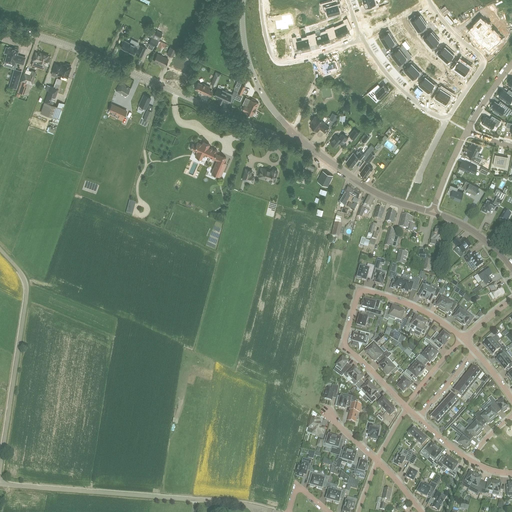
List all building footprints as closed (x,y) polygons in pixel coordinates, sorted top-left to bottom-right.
[(273,3),(273,11),(285,11),(285,5),(288,5),(288,0),(280,0),(280,3),(273,3)] [(334,2),(326,4),(327,8),(330,8),(332,14),(333,13),(333,15),(338,13),(337,12),(343,11),(341,4),(340,4),(335,6),(334,2)] [(279,20),(275,21),(277,29),(281,29),(281,30),(289,29),(288,25),(293,24),(292,19),(292,18),(291,18),(291,14),(282,16),(282,20),(281,20),(281,19),(281,20),(280,20),(279,20)] [(377,14),(369,16),(371,23),(385,18),(384,15),(378,17),(377,14)] [(413,16),(408,19),(414,27),(424,20),(421,15),(420,15),(419,15),(415,18),(413,16)] [(344,22),(339,24),(344,36),(350,33),(349,30),(352,28),(347,18),(343,20),(344,22)] [(476,24),(470,30),(474,34),(472,36),(484,47),(485,46),(489,50),(495,44),(496,44),(501,39),(498,36),(499,35),(494,30),(494,31),(489,26),(490,26),(485,21),(484,22),(481,18),(476,24)] [(424,20),(414,27),(419,34),(424,31),(422,28),(426,25),(427,25),(426,25),(427,24),(424,20)] [(334,25),(329,27),(334,38),(338,36),(339,38),(344,36),(339,24),(334,26),(334,25)] [(326,30),(320,32),(321,33),(325,44),(331,42),(330,39),(334,38),(329,27),(325,29),(326,30)] [(380,38),(379,38),(382,43),(393,36),(388,29),(383,32),(385,34),(380,37),(380,38)] [(159,40),(160,38),(162,33),(157,30),(154,35),(153,38),(152,37),(149,43),(156,47),(159,40)] [(425,33),(421,36),(427,43),(436,35),(432,31),(432,32),(431,31),(431,32),(427,35),(425,33)] [(315,32),(311,34),(314,44),(318,43),(319,46),(325,44),(321,33),(316,34),(315,32)] [(307,36),(301,37),(302,40),(302,39),(305,49),(311,48),(310,46),(314,44),(311,34),(307,35),(307,36)] [(436,35),(427,43),(433,50),(437,47),(435,44),(439,41),(439,40),(440,40),(436,35)] [(296,36),(292,37),(295,48),(298,47),(299,51),(305,49),(302,39),(302,40),(297,41),(296,36)] [(393,36),(382,43),(385,48),(386,47),(386,48),(391,45),(393,47),(398,44),(393,36)] [(146,48),(142,46),(140,45),(138,49),(136,48),(137,47),(139,43),(131,39),(129,43),(125,41),(124,42),(123,41),(122,45),(121,48),(133,54),(134,52),(136,53),(136,54),(141,57),(146,48)] [(287,46),(280,47),(281,54),(287,53),(287,48),(291,47),(290,41),(286,42),(287,46)] [(392,55),(391,55),(394,60),(404,52),(400,47),(399,45),(394,48),(396,51),(392,54),(391,54),(392,55)] [(439,48),(435,52),(442,59),(450,50),(446,46),(445,47),(445,46),(445,47),(441,51),(439,48)] [(6,49),(5,51),(5,52),(6,53),(7,54),(5,61),(14,64),(15,61),(17,62),(16,62),(23,64),(25,57),(18,55),(18,56),(17,55),(18,50),(9,47),(9,48),(8,48),(7,48),(6,48),(6,49)] [(173,57),(176,49),(170,47),(167,54),(173,57)] [(450,50),(442,59),(449,65),(452,61),(450,59),(454,55),(454,54),(454,53),(450,50)] [(177,52),(173,59),(178,61),(181,54),(177,52)] [(404,52),(394,60),(398,64),(399,64),(403,60),(405,63),(410,59),(409,59),(411,57),(410,55),(408,57),(404,52)] [(42,55),(35,53),(33,60),(39,62),(38,63),(41,64),(41,65),(41,66),(41,67),(42,67),(42,68),(43,68),(43,67),(44,67),(44,66),(45,64),(48,65),(50,58),(48,57),(48,55),(43,53),(42,55)] [(165,66),(168,59),(157,54),(154,61),(165,66)] [(208,68),(212,62),(206,58),(202,64),(208,68)] [(324,60),(319,62),(320,67),(321,66),(324,73),(331,71),(331,70),(335,69),(336,71),(335,71),(335,72),(336,72),(336,73),(340,72),(338,68),(337,68),(335,62),(329,64),(327,59),(325,60),(324,60)] [(454,62),(451,67),(459,72),(466,62),(461,59),(461,60),(460,59),(460,60),(457,64),(454,62)] [(408,66),(404,70),(409,75),(417,67),(410,60),(406,64),(408,66)] [(360,62),(353,67),(357,72),(361,69),(363,72),(368,69),(365,65),(363,67),(360,62)] [(459,72),(456,75),(457,75),(461,78),(463,75),(466,78),(469,73),(467,71),(469,67),(470,67),(470,66),(470,65),(466,62),(459,72)] [(69,64),(67,63),(66,64),(66,65),(62,64),(61,66),(55,64),(53,71),(51,74),(58,77),(58,75),(62,76),(63,75),(68,76),(71,67),(70,67),(70,65),(69,64)] [(172,66),(168,73),(172,74),(171,77),(173,78),(178,80),(178,81),(183,83),(186,78),(187,75),(184,73),(179,71),(180,69),(172,66)] [(439,66),(437,68),(443,74),(445,71),(439,66)] [(417,67),(409,75),(413,79),(417,75),(419,77),(423,73),(417,67)] [(16,88),(21,72),(14,70),(12,79),(13,79),(12,83),(13,83),(11,87),(16,88)] [(25,73),(22,80),(31,84),(35,72),(31,71),(30,74),(25,73)] [(419,85),(423,89),(431,79),(424,74),(420,78),(423,80),(419,84),(419,85)] [(367,79),(363,83),(366,87),(369,85),(372,87),(379,81),(376,76),(369,82),(367,79)] [(431,79),(423,89),(428,93),(428,92),(429,92),(432,88),(434,89),(438,85),(431,79)] [(209,89),(210,87),(203,84),(202,84),(198,82),(195,89),(202,92),(202,93),(206,95),(206,94),(210,96),(212,91),(209,89)] [(126,96),(130,89),(120,83),(115,90),(126,96)] [(18,92),(23,94),(26,85),(21,84),(18,92)] [(375,87),(367,93),(372,97),(375,94),(379,99),(380,98),(381,98),(389,90),(383,84),(378,90),(375,87)] [(55,99),(58,89),(54,87),(50,86),(47,97),(45,102),(44,102),(40,113),(51,116),(57,119),(61,108),(55,106),(55,105),(52,104),(53,99),(55,99)] [(436,97),(435,98),(440,101),(446,91),(439,86),(436,91),(438,92),(436,97),(435,97),(436,97)] [(227,102),(230,96),(227,94),(228,92),(222,90),(222,92),(218,90),(214,96),(218,98),(218,100),(223,103),(224,101),(225,101),(227,102)] [(503,90),(499,96),(508,103),(511,97),(511,91),(509,94),(507,92),(507,93),(503,90)] [(446,91),(440,101),(445,104),(445,103),(446,104),(446,103),(449,99),(452,101),(455,96),(452,94),(447,91),(446,91)] [(143,94),(138,105),(146,109),(151,98),(143,94)] [(388,97),(382,103),(386,106),(389,102),(392,105),(398,99),(394,96),(391,99),(388,97)] [(256,109),(258,103),(255,102),(255,100),(252,99),(251,100),(250,99),(250,100),(247,106),(244,105),(242,110),(245,111),(244,112),(252,116),(254,112),(256,108),(256,109)] [(492,106),(491,108),(494,111),(494,112),(498,115),(499,114),(500,115),(502,112),(507,115),(509,112),(511,114),(511,113),(511,109),(505,104),(503,107),(495,102),(492,105),(491,106),(492,106)] [(111,103),(108,111),(119,116),(118,117),(118,118),(122,121),(123,119),(127,110),(111,103)] [(398,107),(394,111),(402,117),(407,110),(405,108),(405,107),(402,105),(399,108),(398,107)] [(148,122),(150,119),(149,118),(152,111),(147,109),(144,116),(144,117),(143,119),(148,122)] [(332,113),(329,119),(335,122),(338,115),(332,113)] [(415,113),(409,122),(413,124),(411,127),(410,129),(415,132),(420,125),(417,123),(419,119),(421,117),(415,113)] [(494,125),(497,127),(501,121),(492,115),(492,116),(495,118),(493,120),(486,116),(482,123),(492,128),(491,129),(492,129),(494,125)] [(325,122),(317,116),(316,117),(314,118),(313,117),(312,119),(312,120),(312,122),(310,125),(317,131),(319,129),(319,128),(320,128),(325,132),(329,127),(324,123),(325,122)] [(423,127),(419,133),(421,134),(424,131),(428,134),(432,127),(430,126),(430,125),(428,124),(428,125),(427,124),(424,128),(423,127)] [(354,140),(360,133),(354,128),(349,135),(354,140)] [(348,138),(342,134),(339,138),(336,135),(333,137),(334,138),(331,143),(336,147),(340,142),(343,144),(348,138)] [(365,143),(370,136),(368,135),(367,134),(361,140),(365,143)] [(217,150),(216,150),(213,148),(208,146),(209,144),(203,142),(202,144),(197,142),(196,145),(192,144),(190,149),(197,152),(195,156),(201,159),(204,154),(209,156),(209,157),(217,160),(216,161),(211,173),(220,177),(225,167),(222,166),(223,164),(226,158),(226,157),(225,157),(223,156),(222,156),(220,155),(219,155),(215,154),(217,150)] [(469,150),(467,154),(472,156),(470,159),(479,164),(481,160),(476,158),(481,147),(473,143),(471,146),(470,145),(467,150),(469,150)] [(414,146),(408,154),(415,160),(419,154),(416,152),(419,149),(414,146)] [(359,152),(357,151),(355,154),(353,152),(346,162),(352,167),(359,157),(361,159),(364,155),(360,151),(359,152)] [(369,163),(375,155),(371,152),(365,160),(369,163)] [(495,155),(493,165),(501,167),(506,168),(508,157),(503,156),(495,155)] [(477,167),(462,160),(459,168),(468,172),(469,172),(469,171),(474,173),(477,167)] [(313,171),(315,167),(307,163),(305,168),(304,170),(311,173),(312,171),(313,171)] [(366,177),(373,168),(367,164),(360,172),(366,177)] [(401,167),(398,172),(401,174),(401,175),(403,177),(405,174),(404,174),(405,172),(406,172),(408,170),(404,168),(405,167),(402,165),(401,167)] [(252,182),(254,176),(250,175),(252,170),(245,168),(242,179),(252,182)] [(260,168),(258,176),(262,178),(262,177),(264,178),(263,178),(269,180),(270,178),(275,179),(277,172),(277,171),(277,170),(276,170),(276,169),(275,169),(274,169),(273,169),(272,169),(272,170),(271,171),(260,168)] [(327,186),(333,176),(323,171),(318,181),(327,186)] [(475,195),(479,187),(470,182),(466,190),(475,195)] [(352,196),(355,192),(355,191),(356,190),(348,185),(344,191),(346,192),(346,193),(347,193),(348,194),(347,196),(349,196),(350,195),(352,196)] [(451,185),(447,193),(451,195),(450,197),(460,201),(463,193),(457,190),(457,189),(458,188),(451,185)] [(357,204),(360,199),(359,199),(362,193),(356,190),(355,191),(355,192),(352,196),(355,198),(352,202),(357,204)] [(347,196),(348,194),(347,193),(346,194),(345,194),(342,200),(342,201),(340,204),(345,207),(347,203),(350,197),(349,196),(347,196)] [(371,208),(374,201),(368,197),(364,205),(363,207),(366,208),(365,209),(365,210),(369,212),(371,208)] [(494,210),(498,202),(495,200),(493,203),(488,200),(485,205),(484,205),(482,211),(482,212),(487,214),(487,212),(490,214),(492,209),(494,210)] [(132,214),(135,203),(129,201),(126,213),(132,214)] [(381,220),(385,210),(377,207),(374,218),(381,220)] [(506,222),(511,214),(510,213),(510,214),(505,210),(500,219),(506,222)] [(393,224),(396,213),(389,211),(386,222),(393,224)] [(412,232),(414,223),(411,223),(412,217),(402,215),(399,227),(407,228),(406,230),(412,232)] [(339,237),(342,225),(334,223),(331,236),(339,237)] [(373,235),(376,225),(371,224),(369,233),(368,233),(367,237),(371,238),(372,234),(373,235)] [(389,247),(392,236),(394,230),(389,228),(387,235),(384,246),(389,247)] [(440,229),(437,228),(436,234),(433,233),(432,239),(438,241),(437,243),(443,244),(444,237),(443,237),(445,230),(444,230),(443,229),(441,228),(440,229)] [(377,240),(379,233),(374,232),(373,238),(372,238),(371,239),(370,241),(365,240),(366,239),(365,239),(363,246),(368,247),(369,244),(375,246),(376,241),(376,239),(377,240)] [(397,248),(398,245),(401,235),(395,233),(391,248),(397,250),(397,248)] [(462,243),(458,239),(453,243),(457,247),(457,248),(462,254),(465,251),(468,248),(471,246),(470,245),(470,244),(469,243),(468,243),(465,240),(462,243)] [(396,263),(402,264),(405,265),(407,253),(404,252),(399,251),(398,257),(396,263)] [(481,259),(479,257),(476,254),(476,253),(476,254),(473,256),(470,252),(464,258),(473,271),(484,263),(483,263),(481,260),(481,259)] [(371,277),(374,267),(368,265),(367,269),(365,268),(362,267),(361,267),(360,267),(358,275),(357,278),(360,279),(360,278),(362,279),(361,280),(366,281),(367,276),(371,277)] [(492,275),(487,268),(484,271),(483,270),(480,272),(481,273),(477,275),(482,282),(483,281),(486,285),(489,283),(492,281),(490,278),(490,279),(489,277),(492,275)] [(375,269),(373,276),(374,276),(377,277),(376,280),(375,283),(379,285),(378,286),(382,287),(385,276),(381,274),(382,271),(375,269)] [(399,288),(402,278),(396,276),(395,280),(394,280),(391,288),(397,290),(398,287),(399,288)] [(404,292),(408,279),(402,277),(402,278),(399,288),(402,289),(401,291),(404,292)] [(411,292),(413,284),(417,286),(420,279),(415,277),(415,278),(413,278),(412,280),(408,279),(404,292),(408,293),(408,291),(411,292)] [(425,299),(430,289),(425,286),(426,283),(423,282),(420,289),(422,290),(419,297),(422,299),(423,298),(425,299)] [(498,288),(495,284),(490,287),(492,292),(491,293),(495,299),(500,296),(501,296),(502,296),(502,295),(503,295),(503,294),(504,294),(504,293),(500,287),(498,288)] [(436,292),(430,289),(425,299),(427,301),(430,303),(434,296),(436,298),(440,290),(437,289),(436,292)] [(442,311),(449,299),(441,294),(437,300),(440,301),(437,307),(439,309),(442,311)] [(374,310),(376,301),(372,299),(371,302),(364,300),(363,302),(362,302),(361,306),(362,306),(362,307),(372,310),(371,314),(373,314),(374,310)] [(452,302),(449,300),(449,299),(442,311),(445,313),(445,312),(448,314),(451,308),(454,309),(457,304),(452,301),(452,302)] [(456,321),(459,323),(465,314),(467,312),(464,309),(459,306),(456,311),(458,313),(454,318),(456,320),(456,321)] [(396,319),(399,310),(393,307),(391,313),(387,311),(384,319),(388,320),(389,319),(395,321),(396,319)] [(401,321),(405,312),(399,310),(396,319),(401,321)] [(373,319),(374,316),(366,313),(365,317),(360,315),(359,319),(358,322),(357,326),(358,326),(357,327),(361,328),(362,327),(365,328),(368,318),(373,319)] [(475,317),(470,314),(468,316),(465,314),(459,323),(461,325),(462,324),(464,326),(468,321),(471,322),(475,317)] [(416,330),(421,320),(416,317),(413,322),(410,320),(407,326),(410,327),(409,328),(415,331),(416,330)] [(424,335),(427,329),(424,328),(427,323),(421,320),(416,330),(424,335)] [(397,342),(398,342),(401,335),(391,331),(389,337),(397,342)] [(353,336),(352,340),(353,340),(352,342),(353,342),(352,346),(357,347),(358,343),(363,345),(366,346),(368,339),(369,335),(361,332),(360,336),(354,335),(354,336),(353,336)] [(446,342),(450,338),(444,333),(439,339),(435,335),(430,340),(436,346),(439,343),(443,346),(444,345),(444,346),(447,343),(446,342)] [(489,351),(497,343),(495,340),(497,338),(492,333),(486,338),(489,341),(484,346),(489,351)] [(370,358),(380,349),(373,341),(368,346),(370,349),(366,353),(368,355),(367,355),(370,358)] [(435,359),(437,357),(436,356),(438,354),(433,349),(435,346),(431,342),(428,345),(429,346),(425,351),(435,359)] [(502,347),(498,342),(497,343),(489,351),(493,356),(498,351),(500,354),(506,348),(504,346),(502,347)] [(407,349),(400,344),(398,345),(404,352),(407,349)] [(501,365),(511,357),(507,352),(511,349),(509,346),(506,348),(500,354),(502,356),(497,360),(501,365)] [(380,349),(370,358),(372,361),(373,360),(375,362),(379,358),(381,360),(389,354),(390,353),(390,352),(389,350),(387,351),(386,351),(384,353),(380,349)] [(435,359),(425,351),(421,356),(420,355),(417,358),(422,362),(425,359),(430,364),(432,361),(433,362),(435,359)] [(383,371),(392,363),(388,359),(392,355),(390,353),(389,354),(381,360),(383,363),(379,367),(383,371)] [(511,369),(511,368),(511,358),(511,357),(501,365),(505,371),(507,369),(509,371),(511,369)] [(346,360),(344,358),(343,359),(343,358),(335,368),(344,374),(348,369),(344,367),(348,362),(346,361),(346,360)] [(422,375),(424,372),(423,371),(425,369),(420,365),(422,362),(417,358),(415,361),(416,362),(412,367),(422,375)] [(392,363),(383,371),(388,376),(392,372),(394,374),(397,371),(399,370),(400,369),(401,368),(400,367),(398,369),(392,363)] [(422,375),(412,367),(408,371),(407,370),(405,373),(409,377),(412,375),(417,379),(419,376),(420,377),(422,375)] [(478,371),(473,367),(474,367),(473,367),(469,372),(478,378),(482,373),(479,370),(478,371)] [(360,373),(355,368),(351,372),(348,369),(344,374),(343,375),(347,379),(349,377),(352,380),(353,379),(360,373)] [(474,383),(478,378),(469,372),(466,376),(474,383)] [(358,388),(362,384),(360,381),(364,377),(360,373),(353,379),(355,382),(353,384),(356,387),(358,388)] [(408,389),(411,386),(410,385),(411,384),(406,381),(409,378),(404,374),(400,379),(403,381),(397,387),(403,393),(407,388),(408,389)] [(471,388),(474,383),(466,376),(462,381),(471,388)] [(467,392),(471,388),(462,381),(458,386),(467,392)] [(374,387),(369,383),(365,387),(362,384),(358,388),(365,396),(374,387)] [(337,395),(339,387),(333,385),(332,390),(327,389),(324,399),(332,401),(333,394),(337,395)] [(463,397),(467,392),(458,386),(454,391),(463,397)] [(372,403),(377,399),(374,396),(378,392),(374,387),(365,396),(372,403)] [(337,400),(335,406),(338,407),(338,408),(339,408),(345,410),(346,410),(346,409),(347,402),(351,403),(352,397),(346,395),(346,398),(341,397),(340,401),(337,400)] [(455,407),(459,402),(451,395),(447,399),(455,407)] [(382,408),(388,402),(384,398),(378,404),(382,408)] [(451,411),(455,407),(447,399),(443,404),(451,411)] [(491,402),(496,409),(499,407),(503,412),(504,413),(507,410),(506,410),(509,408),(503,400),(502,400),(499,402),(497,400),(495,401),(494,399),(491,402)] [(386,412),(392,407),(388,402),(382,408),(386,412)] [(484,411),(493,421),(496,419),(495,418),(498,416),(493,411),(496,409),(491,402),(487,405),(489,406),(484,411)] [(356,412),(358,404),(353,403),(351,410),(348,421),(355,423),(358,412),(356,412)] [(447,415),(451,411),(443,404),(439,408),(447,415)] [(390,417),(396,411),(392,407),(386,412),(390,417)] [(443,420),(447,415),(439,408),(435,413),(443,420)] [(475,416),(477,417),(481,422),(483,420),(488,425),(490,423),(491,423),(493,421),(484,411),(481,413),(480,414),(479,412),(475,416)] [(443,420),(435,413),(430,417),(431,417),(436,421),(435,422),(438,425),(443,420)] [(323,434),(325,428),(321,427),(322,425),(318,424),(320,420),(312,417),(309,428),(314,429),(312,433),(318,435),(319,433),(323,434)] [(469,425),(480,434),(482,432),(481,431),(484,429),(479,424),(481,422),(477,417),(474,420),(473,422),(470,419),(467,423),(469,425)] [(377,441),(379,431),(372,429),(373,424),(368,423),(366,430),(369,431),(369,435),(371,436),(370,439),(373,440),(373,441),(376,442),(376,440),(377,441)] [(465,430),(463,433),(468,437),(470,434),(475,439),(477,436),(477,437),(480,434),(469,425),(467,427),(467,428),(465,430)] [(413,438),(419,432),(414,428),(409,434),(413,438)] [(418,442),(423,436),(419,432),(413,438),(418,442)] [(469,448),(471,445),(470,444),(471,443),(465,439),(468,437),(463,433),(460,436),(459,438),(461,439),(460,440),(459,442),(459,443),(459,444),(463,447),(462,447),(465,450),(466,449),(467,449),(468,447),(469,448)] [(323,446),(332,449),(335,436),(332,435),(332,436),(329,435),(327,441),(324,440),(323,446)] [(339,437),(336,436),(332,449),(331,449),(341,452),(343,446),(340,445),(341,439),(338,438),(339,437)] [(422,446),(428,440),(423,436),(418,442),(422,446)] [(435,446),(433,444),(429,449),(426,446),(421,452),(424,455),(425,453),(430,457),(438,448),(435,445),(435,446)] [(437,465),(441,460),(441,459),(438,457),(442,452),(440,451),(441,450),(438,448),(430,457),(434,461),(433,463),(436,466),(437,465)] [(341,464),(341,462),(346,463),(347,464),(351,452),(348,451),(348,450),(345,449),(345,450),(344,450),(343,456),(340,455),(339,456),(338,460),(338,463),(341,464)] [(356,454),(357,453),(354,452),(353,453),(351,452),(348,462),(351,462),(351,465),(356,466),(358,460),(355,460),(357,454),(356,454)] [(408,462),(412,455),(408,453),(406,457),(399,453),(396,459),(394,458),(393,462),(394,463),(393,463),(398,466),(399,464),(402,466),(405,460),(408,462)] [(417,457),(413,454),(409,462),(411,463),(414,458),(416,459),(417,457)] [(448,457),(446,459),(443,457),(441,459),(441,460),(437,465),(439,467),(442,469),(443,467),(446,470),(446,471),(453,461),(452,460),(452,459),(450,457),(449,458),(448,457)] [(299,470),(297,476),(303,477),(304,475),(306,476),(308,467),(310,467),(311,461),(307,460),(306,466),(303,465),(302,466),(299,465),(298,470),(299,470)] [(356,467),(354,474),(354,475),(359,476),(360,474),(364,475),(365,470),(367,471),(368,466),(367,466),(368,463),(367,463),(368,462),(364,461),(364,462),(361,461),(359,468),(356,467)] [(454,461),(453,461),(446,471),(447,469),(450,471),(449,472),(450,474),(454,477),(458,472),(455,470),(459,465),(457,463),(457,462),(456,461),(454,461)] [(417,479),(419,474),(414,472),(416,468),(409,465),(406,470),(410,471),(406,478),(413,482),(415,478),(417,479)] [(349,478),(341,471),(340,476),(339,479),(344,480),(343,483),(348,484),(348,483),(349,479),(349,478)] [(316,487),(319,475),(310,472),(308,479),(311,480),(310,485),(310,486),(310,487),(313,488),(313,486),(316,487)] [(473,474),(470,472),(467,478),(464,477),(461,482),(467,485),(468,482),(472,484),(477,475),(473,473),(473,474)] [(327,484),(329,478),(320,475),(316,487),(319,488),(318,489),(322,490),(322,489),(324,483),(327,484)] [(480,494),(483,486),(479,484),(482,478),(479,477),(480,476),(477,475),(472,484),(475,486),(474,489),(476,490),(475,491),(480,494)] [(493,492),(495,481),(492,481),(489,481),(487,487),(483,487),(483,486),(480,494),(486,495),(486,494),(489,494),(489,491),(493,492)] [(502,497),(503,491),(500,490),(501,484),(498,483),(498,482),(495,481),(493,492),(497,493),(496,496),(502,497)] [(433,494),(437,486),(431,483),(433,484),(432,487),(426,484),(425,486),(421,484),(417,492),(427,497),(430,492),(433,494)] [(333,486),(330,486),(326,500),(327,500),(327,501),(330,502),(330,501),(333,502),(336,490),(332,489),(333,486)] [(390,501),(392,490),(385,489),(382,499),(390,501)] [(342,491),(336,490),(333,502),(335,502),(335,503),(338,504),(338,503),(339,503),(342,491)] [(443,503),(443,502),(444,502),(446,497),(441,494),(441,495),(435,493),(432,499),(435,501),(432,508),(433,508),(432,509),(437,511),(438,511),(441,507),(443,504),(443,503)] [(343,509),(342,511),(350,511),(351,509),(353,509),(353,506),(355,506),(357,500),(353,499),(352,503),(346,501),(344,509),(343,509)]
